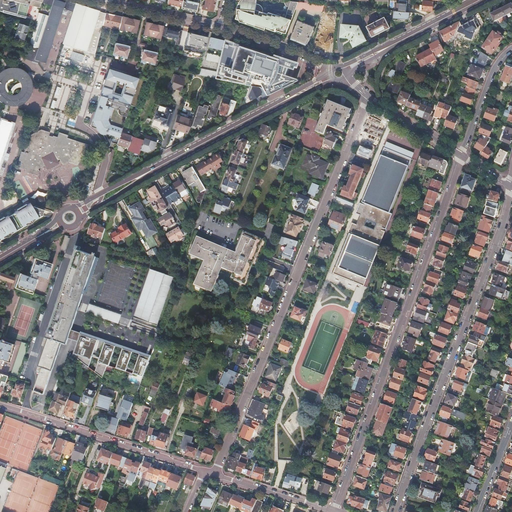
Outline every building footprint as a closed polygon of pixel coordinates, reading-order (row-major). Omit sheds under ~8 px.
[(0,0),(0,10),(24,17),(24,16),(27,4),(25,4),(8,0),(0,0)] [(46,63),(46,62),(50,51),(58,27),(62,13),(64,9),(70,10),(72,3),(70,2),(70,0),(42,0),(42,2),(52,6),(51,10),(49,16),(39,13),(30,47),(27,55),(26,59),(34,62),(37,63),(38,63),(39,61),(46,63)] [(194,0),(194,2),(184,0),(182,0),(181,7),(197,11),(199,0),(194,0)] [(214,8),(215,0),(206,0),(205,6),(209,7),(208,10),(212,11),(213,8),(214,8)] [(257,0),(242,0),(242,10),(239,10),(238,14),(236,19),(240,20),(242,21),(243,20),(248,21),(248,23),(256,26),(258,27),(267,30),(268,29),(269,30),(276,32),(277,30),(283,32),(286,34),(292,20),(289,19),(286,18),(281,16),(281,14),(278,13),(277,14),(270,11),(269,13),(268,13),(266,12),(263,11),(262,9),(262,8),(261,7),(261,6),(259,5),(258,4),(257,4),(257,0)] [(426,0),(426,1),(424,1),(423,6),(423,11),(433,12),(434,1),(434,0),(426,0)] [(298,2),(285,1),(285,2),(285,3),(285,4),(286,5),(287,6),(288,7),(289,7),(290,8),(287,13),(293,16),(296,9),(298,2)] [(305,3),(298,2),(296,9),(323,12),(325,5),(310,3),(305,3)] [(395,3),(394,11),(410,13),(411,5),(395,3)] [(506,4),(500,8),(505,16),(511,12),(511,5),(511,3),(507,6),(506,4)] [(88,8),(75,4),(73,11),(63,43),(75,47),(78,48),(86,51),(85,56),(96,54),(103,25),(106,13),(100,11),(94,9),(88,8)] [(498,20),(500,24),(506,20),(507,20),(505,16),(500,8),(494,11),(494,12),(490,14),(494,22),(498,20)] [(413,16),(413,13),(410,13),(394,11),(393,18),(406,19),(413,16)] [(122,17),(106,13),(103,25),(119,29),(122,17)] [(122,16),(122,17),(119,29),(125,30),(131,31),(131,32),(137,33),(139,20),(134,19),(128,18),(128,17),(122,16)] [(372,25),(367,27),(373,37),(390,28),(385,18),(379,21),(378,19),(370,22),(372,25)] [(294,31),(291,37),(307,44),(310,37),(312,33),(314,27),(298,20),(296,27),(294,31)] [(464,21),(460,23),(457,30),(461,31),(462,27),(466,28),(466,30),(468,30),(469,29),(473,30),(474,26),(475,24),(476,24),(482,26),(483,23),(471,20),(470,23),(464,22),(464,21)] [(152,23),(148,22),(145,35),(149,36),(150,35),(156,36),(156,37),(161,38),(164,25),(159,24),(158,25),(152,23)] [(16,33),(14,38),(24,41),(27,32),(28,32),(28,31),(27,31),(29,26),(19,23),(18,27),(18,28),(16,33)] [(440,33),(445,42),(452,39),(454,39),(457,30),(460,23),(455,26),(440,33)] [(342,24),(341,37),(349,37),(349,38),(350,40),(351,40),(352,41),(351,42),(354,47),(367,41),(359,26),(342,24)] [(175,44),(179,45),(183,30),(179,30),(179,31),(173,30),(167,28),(166,36),(175,44)] [(323,33),(319,33),(318,51),(333,51),(334,31),(323,31),(323,33)] [(203,57),(208,36),(202,35),(201,36),(196,34),(190,32),(189,33),(187,32),(183,52),(203,57)] [(493,32),(487,41),(490,42),(497,47),(503,38),(499,36),(501,34),(498,33),(497,35),(493,32)] [(224,42),(224,41),(211,38),(209,47),(222,50),(224,42)] [(438,41),(429,46),(431,49),(435,57),(444,52),(438,41)] [(490,42),(487,41),(482,48),(487,51),(492,54),(497,47),(490,42)] [(262,88),(266,89),(277,58),(261,53),(251,50),(238,45),(239,44),(233,42),(232,45),(224,42),(222,50),(220,56),(220,57),(219,62),(217,72),(215,78),(249,85),(251,79),(259,81),(262,88)] [(113,55),(112,56),(126,59),(128,52),(128,50),(130,51),(131,46),(116,43),(114,48),(113,55)] [(141,63),(154,66),(158,52),(142,49),(141,53),(143,54),(143,56),(141,63)] [(431,64),(437,61),(435,57),(431,49),(429,50),(430,50),(425,53),(426,54),(421,56),(420,55),(416,58),(421,67),(430,62),(431,64)] [(480,55),(476,66),(483,69),(488,57),(481,52),(480,55)] [(206,60),(219,62),(220,57),(220,56),(208,53),(206,60)] [(266,89),(264,92),(266,95),(279,89),(290,60),(279,56),(278,59),(277,58),(266,89)] [(290,60),(279,89),(297,80),(296,80),(296,79),(287,76),(289,68),(292,69),(293,67),(295,67),(297,62),(290,60)] [(388,90),(398,94),(404,78),(401,76),(405,65),(399,62),(395,72),(393,71),(390,73),(389,77),(392,78),(388,90)] [(472,66),(469,76),(480,80),(480,79),(481,78),(482,78),(482,77),(482,76),(482,75),(483,71),(472,66)] [(511,68),(506,66),(503,76),(511,79),(511,76),(511,68)] [(33,79),(34,73),(29,71),(28,73),(26,71),(24,70),(22,69),(20,68),(16,67),(13,67),(11,67),(9,68),(5,69),(1,72),(0,72),(0,101),(2,102),(4,104),(6,105),(7,105),(9,106),(11,106),(14,106),(16,106),(18,106),(21,105),(23,104),(25,103),(27,101),(28,100),(30,98),(31,96),(32,94),(33,92),(33,89),(33,85),(33,84),(33,82),(32,79),(33,79)] [(215,78),(217,72),(200,68),(199,75),(207,77),(215,78)] [(158,138),(153,137),(151,136),(150,140),(145,138),(144,140),(132,136),(121,132),(130,104),(126,103),(128,98),(132,100),(133,94),(135,89),(136,87),(134,87),(137,78),(131,76),(131,75),(117,71),(117,72),(110,70),(108,78),(106,78),(106,79),(104,85),(91,125),(91,126),(91,127),(92,127),(93,127),(94,127),(95,126),(98,127),(98,128),(99,129),(99,130),(100,131),(101,132),(102,133),(103,133),(104,134),(108,142),(107,142),(107,143),(106,144),(108,148),(110,142),(109,142),(110,141),(111,138),(111,137),(112,137),(119,139),(118,142),(124,144),(124,145),(128,147),(128,148),(136,151),(136,150),(140,152),(140,151),(141,150),(148,152),(149,152),(153,149),(154,146),(155,146),(157,142),(158,138)] [(179,76),(174,74),(172,82),(171,82),(172,84),(171,87),(181,91),(185,80),(179,78),(179,76)] [(511,79),(503,76),(501,81),(509,84),(511,79)] [(478,83),(463,77),(461,82),(468,85),(464,94),(473,97),(478,83)] [(66,85),(60,83),(52,106),(59,108),(66,85)] [(249,91),(246,99),(247,102),(258,96),(254,88),(249,91)] [(410,99),(411,96),(402,93),(398,103),(407,106),(410,99)] [(473,97),(464,94),(461,102),(470,105),(473,97)] [(229,99),(228,102),(227,105),(222,103),(219,113),(226,115),(233,111),(236,102),(229,99)] [(421,103),(410,99),(407,106),(407,107),(418,111),(421,105),(421,103)] [(326,105),(316,131),(321,133),(324,134),(328,126),(337,129),(337,130),(342,132),(349,115),(350,115),(352,110),(328,100),(326,105)] [(451,108),(439,103),(436,111),(436,112),(439,114),(448,117),(448,116),(451,108)] [(421,105),(418,111),(417,116),(423,118),(423,117),(425,112),(427,108),(421,105)] [(199,107),(196,118),(204,121),(205,119),(212,121),(215,112),(199,107)] [(154,119),(162,122),(161,125),(168,127),(174,110),(166,108),(164,114),(157,111),(154,119)] [(430,109),(427,108),(425,112),(423,117),(423,118),(432,122),(434,116),(435,114),(433,113),(432,113),(433,110),(430,109)] [(488,109),(485,118),(495,122),(499,111),(495,109),(494,111),(488,109)] [(304,118),(292,113),(288,124),(294,126),(299,129),(304,118)] [(192,120),(177,115),(173,128),(188,133),(192,120)] [(0,161),(12,122),(6,120),(7,119),(5,118),(2,117),(0,116),(0,161)] [(448,116),(448,117),(444,126),(443,129),(448,131),(449,128),(454,130),(455,127),(456,127),(458,121),(457,121),(458,120),(448,116)] [(384,130),(388,120),(382,118),(381,121),(371,117),(366,132),(376,135),(379,128),(384,130)] [(272,128),(263,125),(259,133),(268,137),(272,128)] [(483,125),(480,133),(490,137),(493,129),(483,125)] [(68,135),(62,133),(59,132),(58,137),(53,136),(53,137),(52,138),(49,137),(49,135),(50,132),(41,129),(29,136),(24,152),(21,152),(19,160),(21,161),(19,167),(26,169),(25,172),(38,176),(40,171),(39,168),(37,166),(44,162),(45,165),(47,169),(52,167),(59,164),(57,161),(56,158),(58,157),(60,159),(63,165),(69,162),(78,166),(81,170),(86,170),(89,165),(86,161),(90,152),(88,148),(88,145),(85,144),(67,138),(68,135)] [(333,135),(328,132),(322,148),(331,152),(333,147),(334,148),(337,139),(332,137),(333,135)] [(511,136),(505,134),(502,142),(510,145),(511,139),(511,136)] [(491,139),(480,135),(479,138),(481,140),(475,148),(483,153),(486,148),(491,139)] [(361,148),(370,150),(371,147),(377,149),(380,139),(375,138),(374,140),(364,137),(361,148)] [(233,163),(237,165),(246,140),(245,140),(244,140),(244,139),(239,141),(240,142),(239,143),(237,147),(236,149),(235,150),(236,151),(235,153),(234,153),(233,156),(234,156),(232,161),(231,163),(233,163)] [(246,140),(237,165),(239,165),(240,162),(244,163),(245,158),(244,158),(246,155),(243,154),(245,148),(249,150),(250,146),(250,145),(251,141),(250,141),(251,140),(247,139),(246,140)] [(387,144),(382,156),(398,162),(405,165),(409,166),(414,154),(387,144)] [(276,157),(273,165),(284,169),(292,150),(281,146),(277,157),(276,157)] [(486,148),(483,153),(481,155),(488,160),(492,153),(489,151),(490,150),(486,148)] [(507,154),(501,151),(495,162),(502,166),(507,154)] [(433,158),(422,153),(418,163),(429,167),(433,158)] [(201,164),(196,167),(201,176),(213,169),(215,172),(222,167),(221,164),(224,162),(222,159),(223,159),(220,154),(215,157),(216,158),(213,159),(209,161),(205,163),(202,165),(201,164)] [(308,156),(304,165),(313,168),(311,173),(322,178),(328,164),(322,162),(318,161),(319,158),(313,155),(312,158),(308,156)] [(348,238),(339,266),(368,277),(378,250),(388,225),(393,218),(389,215),(399,190),(409,166),(405,165),(398,162),(382,156),(375,174),(366,195),(363,202),(361,201),(356,212),(357,212),(353,220),(355,221),(348,238)] [(433,157),(433,158),(429,167),(441,171),(440,173),(444,175),(448,165),(448,164),(448,163),(447,162),(446,161),(445,161),(433,157)] [(344,186),(341,195),(352,199),(354,195),(355,194),(354,194),(364,170),(353,166),(349,174),(352,175),(347,188),(344,186)] [(193,168),(182,174),(189,185),(195,182),(201,192),(206,189),(193,168)] [(221,191),(226,193),(235,169),(230,168),(229,170),(227,174),(228,174),(227,177),(228,178),(228,180),(226,179),(224,183),(224,182),(222,188),(221,191)] [(237,170),(235,169),(226,193),(227,193),(228,191),(231,193),(233,189),(236,190),(238,184),(236,184),(239,176),(235,175),(237,170)] [(466,175),(460,191),(471,195),(476,180),(471,178),(471,176),(466,175)] [(442,182),(434,179),(432,184),(433,185),(431,191),(438,193),(442,182)] [(182,180),(173,184),(179,193),(187,189),(182,180)] [(161,189),(170,205),(182,198),(179,193),(173,184),(167,188),(166,186),(161,189)] [(318,187),(312,184),(307,197),(313,200),(318,187)] [(156,189),(154,188),(148,191),(151,196),(148,197),(149,200),(153,207),(155,210),(158,208),(160,212),(166,209),(167,207),(165,205),(166,204),(163,200),(159,193),(156,189)] [(431,191),(430,191),(425,204),(426,205),(432,207),(434,208),(439,194),(438,193),(431,191)] [(492,192),(489,200),(498,203),(499,195),(498,194),(492,192)] [(307,198),(298,194),(296,199),(297,202),(296,203),(297,206),(299,206),(297,211),(305,215),(308,208),(307,207),(308,204),(310,199),(307,198)] [(459,194),(455,205),(466,208),(470,198),(459,194)] [(214,212),(218,214),(224,198),(223,197),(223,198),(222,201),(221,202),(219,201),(218,201),(217,204),(214,212)] [(224,198),(218,214),(220,214),(221,211),(225,212),(226,208),(230,210),(231,207),(234,207),(235,203),(234,202),(235,201),(224,197),(224,198)] [(344,202),(343,206),(352,208),(354,202),(341,199),(341,202),(344,202)] [(139,203),(130,208),(136,217),(133,219),(139,230),(142,228),(147,237),(156,232),(149,220),(147,221),(141,213),(144,211),(139,203)] [(32,206),(30,204),(27,205),(26,204),(17,209),(18,211),(5,218),(4,217),(0,219),(0,237),(3,236),(4,238),(6,237),(12,233),(13,232),(12,231),(17,228),(18,229),(21,227),(20,226),(25,223),(26,225),(28,224),(34,221),(35,219),(34,218),(36,217),(39,208),(34,207),(33,207),(32,206)] [(433,210),(432,207),(426,205),(424,210),(422,210),(422,211),(421,211),(418,219),(428,223),(431,215),(429,214),(431,210),(433,210)] [(487,207),(484,214),(495,218),(497,210),(487,207)] [(454,209),(452,216),(454,217),(453,218),(454,219),(453,221),(459,223),(460,221),(461,221),(464,212),(454,209)] [(334,211),(328,226),(340,231),(346,216),(334,211)] [(172,214),(171,215),(170,212),(168,213),(168,214),(158,220),(161,226),(164,224),(166,226),(168,225),(169,227),(176,223),(174,219),(174,218),(172,214)] [(286,233),(296,237),(298,232),(299,233),(301,229),(303,225),(302,224),(304,219),(292,214),(290,219),(292,220),(290,224),(288,225),(287,227),(288,228),(286,233)] [(483,217),(479,229),(489,233),(491,229),(494,222),(487,220),(488,218),(483,217)] [(91,225),(88,234),(98,237),(100,228),(97,227),(98,226),(93,224),(93,225),(91,225)] [(119,230),(110,235),(115,243),(131,234),(126,224),(119,229),(119,230)] [(448,227),(446,232),(448,233),(455,235),(458,227),(450,224),(449,228),(448,227)] [(179,227),(178,228),(166,235),(171,243),(176,240),(177,242),(183,238),(182,236),(184,235),(181,230),(179,227)] [(416,227),(412,236),(422,239),(425,231),(416,227)] [(263,240),(244,232),(234,254),(209,243),(202,259),(207,260),(206,263),(204,263),(195,284),(211,291),(220,271),(218,270),(220,266),(234,272),(231,277),(244,283),(263,240)] [(476,240),(475,244),(484,247),(486,244),(484,243),(485,240),(487,240),(489,236),(479,232),(476,240)] [(442,238),(442,239),(443,240),(442,241),(452,245),(455,237),(445,233),(444,237),(443,237),(442,238)] [(191,254),(195,255),(200,239),(198,238),(191,254)] [(201,258),(207,242),(200,239),(195,255),(201,258)] [(323,242),(319,252),(318,255),(323,257),(325,254),(330,256),(333,247),(323,242)] [(410,243),(407,252),(416,255),(419,247),(410,243)] [(286,246),(283,250),(290,257),(294,253),(286,246)] [(441,246),(437,255),(446,258),(449,249),(441,246)] [(474,246),(470,256),(475,258),(475,256),(480,257),(483,249),(474,246)] [(146,252),(150,258),(155,259),(159,260),(152,249),(146,252)] [(52,341),(46,337),(45,338),(48,339),(38,367),(43,368),(52,371),(56,358),(61,343),(66,345),(68,338),(71,329),(96,255),(94,254),(94,256),(75,250),(56,307),(62,311),(52,341)] [(511,252),(508,251),(503,262),(511,266),(511,265),(511,252)] [(445,259),(437,256),(435,262),(434,266),(442,269),(445,259)] [(42,305),(44,297),(32,293),(37,279),(36,278),(37,275),(47,278),(52,264),(35,258),(30,272),(31,272),(29,276),(20,273),(15,287),(32,293),(30,301),(42,305)] [(400,258),(398,264),(400,264),(399,267),(409,271),(413,262),(400,258)] [(467,262),(464,271),(473,275),(477,266),(467,262)] [(500,262),(497,270),(506,273),(509,266),(500,262)] [(166,274),(151,269),(146,284),(134,318),(157,325),(174,277),(166,275),(166,274)] [(443,272),(435,269),(434,273),(431,272),(431,273),(430,273),(429,276),(429,277),(428,281),(438,285),(443,272)] [(6,289),(10,290),(15,277),(10,276),(0,272),(0,278),(7,281),(7,280),(8,281),(5,288),(6,289)] [(274,279),(280,282),(283,283),(284,281),(285,276),(276,272),(274,279)] [(472,275),(463,272),(462,276),(459,283),(467,286),(469,282),(467,281),(468,278),(471,279),(472,275)] [(496,284),(495,286),(497,287),(500,288),(504,289),(506,290),(507,286),(505,285),(503,284),(505,278),(495,274),(492,282),(496,284)] [(274,296),(280,282),(274,279),(269,277),(266,285),(269,286),(271,289),(269,292),(270,295),(274,296)] [(307,280),(303,289),(314,293),(318,284),(307,280)] [(436,285),(427,282),(425,288),(426,288),(424,291),(432,294),(436,285)] [(398,300),(399,299),(397,299),(399,293),(401,293),(402,290),(387,284),(383,295),(398,300)] [(459,285),(455,295),(464,299),(467,290),(466,290),(467,288),(459,285)] [(500,288),(497,287),(496,289),(492,287),(490,292),(491,292),(490,295),(497,297),(500,298),(504,289),(500,288)] [(256,300),(255,300),(252,308),(250,311),(257,313),(259,308),(264,310),(264,311),(267,312),(268,311),(269,312),(270,309),(272,310),(273,307),(271,306),(272,303),(258,297),(256,300)] [(484,303),(482,308),(490,311),(491,307),(492,307),(493,305),(492,304),(493,301),(485,297),(483,303),(484,303)] [(387,299),(381,313),(384,314),(392,317),(397,303),(387,299)] [(420,302),(418,308),(426,311),(430,302),(422,299),(420,302)] [(452,302),(449,310),(458,314),(460,307),(456,305),(456,304),(452,302)] [(122,313),(90,304),(87,313),(120,323),(122,313)] [(56,307),(46,337),(52,341),(62,311),(56,307)] [(295,307),(291,317),(300,321),(302,316),(305,317),(307,311),(301,308),(300,310),(295,307)] [(417,308),(413,319),(425,323),(429,313),(417,308)] [(480,313),(479,316),(487,320),(490,311),(482,308),(482,309),(481,309),(480,310),(480,311),(480,312),(480,313)] [(449,312),(446,321),(454,324),(457,315),(449,312)] [(389,329),(393,317),(392,317),(384,314),(380,326),(389,329)] [(413,323),(409,332),(415,334),(414,336),(419,337),(423,327),(413,323)] [(442,323),(439,332),(448,335),(450,332),(451,331),(452,329),(451,328),(452,327),(442,323)] [(474,326),(473,328),(474,330),(473,330),(483,334),(486,326),(477,323),(476,326),(475,325),(475,326),(474,326)] [(251,325),(247,334),(250,336),(257,339),(260,334),(258,333),(260,329),(252,326),(251,325)] [(151,356),(82,333),(71,329),(68,338),(78,342),(74,356),(89,368),(98,341),(105,343),(95,372),(103,378),(107,366),(110,367),(117,347),(124,349),(117,369),(127,372),(133,352),(141,355),(134,374),(143,377),(151,356)] [(387,334),(377,330),(372,343),(383,347),(387,334)] [(430,332),(429,335),(435,338),(435,337),(437,337),(434,344),(444,348),(447,339),(438,336),(438,335),(430,332)] [(469,343),(477,346),(481,348),(486,337),(475,333),(474,336),(473,337),(471,336),(469,343)] [(253,349),(257,339),(250,336),(248,339),(246,340),(244,345),(253,349)] [(408,337),(403,350),(412,353),(417,340),(408,337)] [(0,359),(9,362),(14,344),(3,341),(4,340),(1,339),(1,340),(0,339),(0,359)] [(283,340),(279,349),(288,353),(292,344),(283,340)] [(17,378),(28,344),(21,342),(11,376),(17,378)] [(465,355),(472,358),(473,353),(474,354),(477,346),(469,343),(467,347),(466,347),(465,350),(466,351),(465,353),(466,353),(465,355)] [(381,350),(371,346),(367,357),(363,356),(361,361),(367,364),(371,365),(373,360),(377,362),(378,359),(381,350)] [(433,349),(428,360),(435,363),(437,359),(438,356),(439,356),(440,355),(440,356),(441,355),(441,353),(441,352),(433,349)] [(250,357),(241,353),(236,364),(243,367),(245,363),(247,363),(250,357)] [(463,364),(461,368),(471,372),(472,368),(473,368),(476,360),(472,358),(465,355),(463,360),(465,361),(463,364)] [(279,364),(288,367),(290,363),(281,359),(279,364)] [(359,371),(356,377),(357,377),(360,378),(369,381),(373,369),(366,366),(367,364),(361,361),(358,360),(354,370),(359,371)] [(424,362),(421,371),(431,375),(431,374),(433,374),(434,372),(433,370),(433,369),(434,366),(424,362)] [(271,364),(266,377),(276,381),(281,368),(271,364)] [(398,368),(394,377),(403,381),(408,367),(399,364),(398,368)] [(44,394),(52,371),(43,368),(34,391),(44,394)] [(459,368),(456,374),(458,374),(457,376),(465,379),(468,372),(459,368)] [(491,374),(497,377),(500,371),(493,368),(491,374)] [(219,385),(225,388),(231,375),(233,376),(232,377),(241,380),(243,375),(239,374),(230,370),(229,370),(228,373),(225,372),(221,380),(219,385)] [(422,373),(419,382),(428,385),(431,377),(422,373)] [(352,389),(356,390),(365,393),(369,381),(360,378),(357,377),(355,382),(354,381),(352,389)] [(403,381),(394,377),(390,387),(399,390),(403,381)] [(454,389),(453,393),(462,396),(463,393),(461,392),(462,390),(465,391),(467,386),(464,384),(455,381),(454,385),(453,389),(454,389)] [(24,385),(16,382),(14,388),(12,388),(10,394),(20,397),(24,385)] [(157,392),(160,385),(154,383),(151,390),(157,392)] [(511,385),(506,383),(503,392),(506,393),(511,395),(511,385)] [(263,385),(260,393),(269,397),(273,388),(263,385)] [(427,389),(418,386),(417,389),(414,396),(423,400),(424,396),(425,396),(426,393),(425,393),(427,389)] [(92,406),(97,392),(98,389),(96,388),(94,391),(87,388),(82,402),(92,406)] [(494,388),(490,397),(502,402),(503,399),(504,399),(506,393),(503,392),(494,388)] [(397,394),(388,391),(384,401),(393,404),(397,394)] [(64,398),(64,397),(65,396),(56,393),(50,411),(64,416),(66,406),(62,405),(64,398)] [(97,405),(96,407),(108,411),(108,413),(113,415),(114,412),(111,411),(114,403),(112,403),(114,396),(112,395),(111,396),(101,393),(98,403),(97,403),(96,405),(97,405)] [(198,393),(194,402),(203,406),(207,397),(198,393)] [(227,393),(222,403),(230,406),(234,396),(227,393)] [(353,393),(350,402),(361,406),(364,397),(353,393)] [(445,403),(444,405),(453,409),(454,409),(455,406),(458,398),(448,394),(445,403)] [(118,418),(128,421),(134,402),(124,399),(118,418)] [(224,404),(213,400),(210,406),(221,410),(222,407),(229,410),(230,406),(224,404)] [(261,403),(254,400),(251,409),(253,410),(252,412),(250,416),(263,421),(265,417),(261,415),(265,404),(261,403)] [(408,412),(416,415),(418,410),(419,408),(420,408),(423,402),(415,400),(413,405),(411,404),(408,412)] [(491,400),(486,412),(498,417),(502,405),(501,404),(491,400)] [(361,406),(350,402),(347,411),(357,415),(361,406)] [(382,404),(376,420),(377,421),(387,424),(393,407),(382,404)] [(465,420),(467,414),(454,409),(453,409),(452,410),(444,406),(444,407),(442,407),(441,410),(442,411),(440,415),(442,416),(441,417),(443,418),(442,420),(447,422),(448,418),(449,419),(451,415),(465,420)] [(68,407),(64,416),(70,418),(70,417),(74,418),(77,410),(68,407)] [(151,409),(149,408),(148,409),(144,408),(143,412),(145,413),(140,425),(141,426),(144,427),(151,409)] [(165,408),(162,420),(166,421),(170,410),(165,408)] [(211,409),(209,408),(203,423),(206,424),(207,421),(210,411),(211,409)] [(407,419),(404,428),(412,431),(413,427),(415,422),(417,415),(416,415),(408,412),(405,411),(403,418),(407,419)] [(347,415),(340,412),(335,423),(346,427),(347,426),(353,428),(356,419),(346,416),(347,415)] [(117,433),(120,418),(109,416),(106,431),(117,433)] [(490,426),(495,428),(496,426),(500,428),(503,419),(494,416),(490,426)] [(244,425),(240,437),(250,441),(254,430),(256,431),(259,424),(252,421),(250,428),(244,425)] [(382,436),(387,424),(377,421),(373,432),(382,436)] [(439,422),(435,433),(449,438),(453,427),(439,422)] [(121,424),(118,434),(127,437),(128,434),(130,434),(132,426),(127,424),(126,425),(121,424)] [(220,431),(213,427),(211,432),(218,436),(220,431)] [(495,440),(498,435),(497,434),(498,431),(489,427),(486,437),(495,440)] [(342,428),(338,439),(347,443),(351,434),(345,432),(346,430),(342,428)] [(403,429),(400,439),(409,442),(412,432),(403,429)] [(139,430),(136,439),(145,442),(147,434),(146,434),(147,432),(145,431),(145,430),(143,430),(143,431),(139,430)] [(52,449),(56,439),(53,437),(53,436),(49,434),(50,433),(45,432),(39,448),(46,450),(47,448),(52,450),(52,449)] [(159,435),(154,433),(153,437),(153,436),(150,445),(151,445),(155,446),(158,438),(159,435)] [(158,438),(155,446),(164,449),(167,441),(166,441),(167,438),(162,437),(161,439),(158,438)] [(184,437),(181,449),(187,451),(185,455),(195,458),(197,450),(192,448),(193,443),(191,443),(193,439),(184,437)] [(450,456),(455,443),(439,438),(434,451),(450,456)] [(63,453),(67,442),(59,439),(55,450),(54,449),(51,455),(56,457),(55,460),(59,461),(63,453)] [(493,442),(488,439),(487,442),(483,440),(482,444),(485,446),(493,449),(495,445),(492,444),(493,442)] [(337,441),(334,450),(336,451),(336,453),(338,453),(339,451),(343,453),(347,444),(337,441)] [(74,444),(67,442),(63,453),(70,455),(74,444)] [(78,443),(72,459),(78,461),(79,458),(83,460),(86,450),(83,448),(84,446),(78,443)] [(399,445),(395,444),(393,450),(391,451),(390,454),(391,455),(392,456),(393,456),(392,458),(397,459),(398,457),(401,457),(403,458),(406,450),(398,447),(399,445)] [(490,457),(493,450),(484,446),(481,453),(490,457)] [(205,448),(201,458),(211,461),(214,451),(205,448)] [(98,450),(93,463),(96,464),(98,461),(109,465),(110,462),(113,455),(113,453),(108,451),(106,451),(102,449),(101,451),(98,450)] [(428,449),(425,458),(435,461),(438,453),(428,449)] [(363,465),(371,468),(376,453),(368,450),(365,459),(363,465)] [(331,453),(327,465),(332,466),(332,465),(338,467),(342,457),(331,453)] [(127,459),(114,454),(111,463),(124,468),(127,459)] [(473,465),(482,469),(487,457),(480,454),(478,460),(476,459),(473,465)] [(227,468),(236,471),(239,463),(241,457),(241,456),(239,455),(238,456),(234,455),(232,459),(230,458),(227,468)] [(239,463),(236,471),(241,473),(243,469),(245,469),(246,465),(248,459),(241,457),(239,463)] [(123,471),(130,474),(130,472),(132,469),(133,465),(131,464),(132,461),(127,459),(124,468),(123,471)] [(391,461),(389,468),(399,471),(401,464),(391,461)] [(434,474),(437,465),(427,461),(423,470),(434,474)] [(134,464),(133,465),(132,469),(130,472),(134,473),(135,470),(138,471),(141,464),(136,462),(135,464),(134,464)] [(150,468),(151,464),(144,462),(141,471),(144,473),(142,477),(146,479),(150,468)] [(363,465),(361,464),(358,473),(368,476),(371,468),(363,465)] [(484,470),(471,465),(468,473),(480,478),(481,474),(483,475),(484,470)] [(511,467),(506,465),(501,476),(508,479),(509,477),(511,478),(511,467)] [(265,471),(253,467),(252,471),(250,476),(262,480),(265,471)] [(149,478),(152,480),(156,470),(150,468),(146,479),(148,480),(149,478)] [(327,469),(324,478),(333,481),(336,473),(327,469)] [(156,470),(152,480),(155,481),(154,482),(157,483),(161,472),(156,470)] [(157,483),(166,487),(167,485),(171,474),(162,470),(161,472),(157,483)] [(420,479),(433,484),(434,480),(432,479),(434,474),(423,470),(420,479)] [(89,474),(85,485),(90,486),(89,487),(91,491),(95,489),(95,488),(96,489),(96,488),(100,489),(105,474),(98,472),(97,477),(89,474)] [(388,472),(385,481),(394,485),(397,476),(388,472)] [(181,478),(171,474),(167,485),(168,486),(167,489),(170,490),(171,487),(177,489),(181,478)] [(184,483),(192,486),(196,477),(187,474),(184,483)] [(63,481),(44,475),(43,479),(61,486),(63,481)] [(292,477),(287,475),(283,487),(288,488),(289,484),(292,485),(292,483),(295,484),(297,478),(292,477)] [(368,480),(358,476),(358,478),(357,478),(354,485),(364,489),(368,480)] [(478,484),(479,481),(470,477),(468,480),(465,488),(465,489),(474,492),(475,492),(478,484)] [(500,485),(499,489),(506,492),(508,487),(506,486),(509,481),(501,478),(498,484),(500,485)] [(331,486),(318,481),(314,490),(328,494),(331,486)] [(382,484),(380,491),(389,494),(390,491),(391,492),(393,487),(382,484)] [(421,491),(419,498),(435,503),(437,497),(439,497),(441,491),(422,484),(419,490),(421,491)] [(210,510),(218,493),(208,489),(206,494),(207,494),(205,499),(204,498),(201,506),(210,510)] [(504,492),(496,489),(493,497),(501,500),(504,492)] [(233,495),(223,491),(219,502),(228,506),(233,495)] [(471,502),(474,493),(468,491),(466,495),(465,495),(464,499),(471,502)] [(357,497),(358,494),(353,492),(352,492),(348,503),(353,505),(354,506),(362,508),(363,507),(365,500),(357,497)] [(380,494),(378,500),(380,501),(377,509),(385,511),(386,511),(391,497),(380,494)] [(233,495),(228,506),(236,509),(237,507),(240,508),(241,507),(244,500),(245,498),(241,497),(240,498),(233,495)] [(493,497),(489,506),(499,510),(501,505),(502,506),(503,502),(498,500),(493,497)] [(99,499),(95,508),(104,511),(106,508),(107,508),(108,505),(107,504),(108,502),(99,499)] [(240,508),(240,510),(245,511),(251,511),(252,511),(257,501),(252,499),(250,503),(244,500),(241,507),(240,508)] [(93,507),(95,501),(92,500),(91,504),(84,502),(82,506),(80,505),(77,511),(88,511),(89,509),(89,508),(90,506),(93,507)] [(257,500),(257,501),(252,511),(253,511),(258,511),(263,503),(257,500)] [(463,509),(461,511),(463,511),(468,511),(470,508),(468,507),(469,505),(462,502),(460,508),(463,509)]
